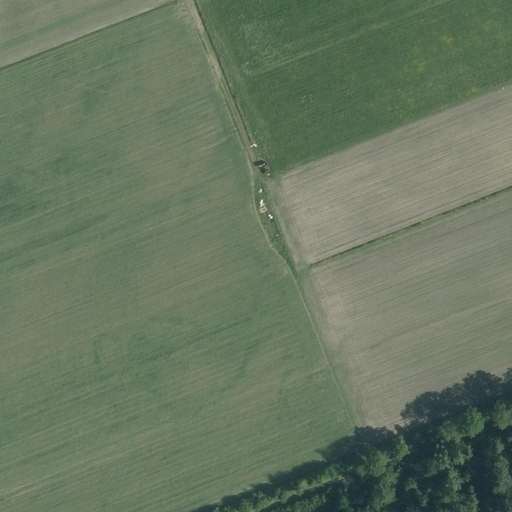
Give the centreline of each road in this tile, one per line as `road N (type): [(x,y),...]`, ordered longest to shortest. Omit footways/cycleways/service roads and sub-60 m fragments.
road 1 (track): [(511,407),(254,511)]
road 2 (track): [(191,0),(258,189)]
